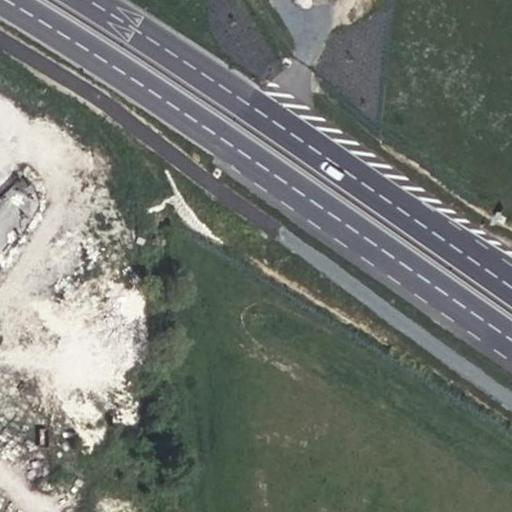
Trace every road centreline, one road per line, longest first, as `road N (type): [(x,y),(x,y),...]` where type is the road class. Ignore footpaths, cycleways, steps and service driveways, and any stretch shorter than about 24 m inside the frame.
road 1 (unclassified): [(0,40),(94,94),(511,401)]
road 2 (primary): [(0,0),(295,186),(511,340)]
road 3 (primary): [(511,286),(79,0)]
